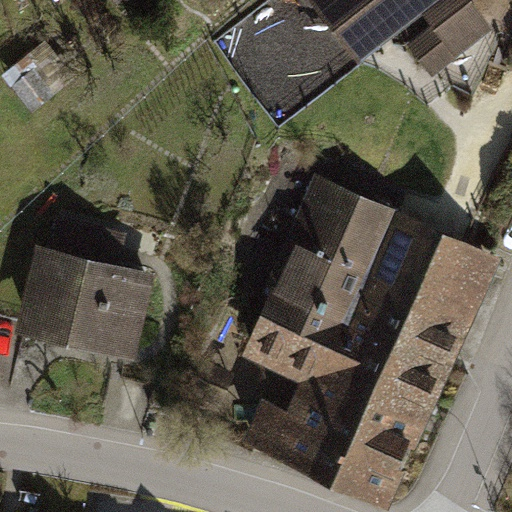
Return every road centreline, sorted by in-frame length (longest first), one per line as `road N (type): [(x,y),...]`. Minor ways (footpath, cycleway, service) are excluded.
road 1 (residential): [(0,448),(132,470),(278,511)]
road 2 (residential): [(445,511),(511,365)]
